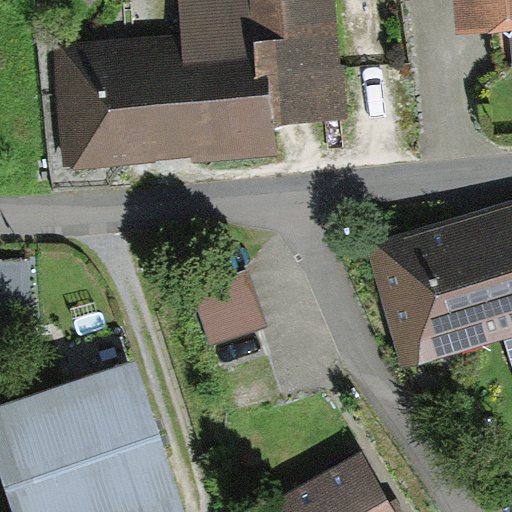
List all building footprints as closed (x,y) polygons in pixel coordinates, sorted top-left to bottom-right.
[(175,0),(178,31),(56,39),(64,166),(274,153),(272,124),(347,120),(339,0),(175,0)] [(511,76),(511,75),(511,0),(454,0),(457,32),(508,27),(511,76)] [(511,373),(511,208),(367,248),(401,371),(503,343),(511,373)] [(0,318),(38,319),(39,258),(0,257),(0,318)] [(248,270),(193,287),(211,345),(266,328),(248,270)] [(0,475),(13,511),(164,511),(181,506),(127,360),(0,406),(0,475)] [(396,511),(360,451),(265,506),(268,511),(396,511)]
